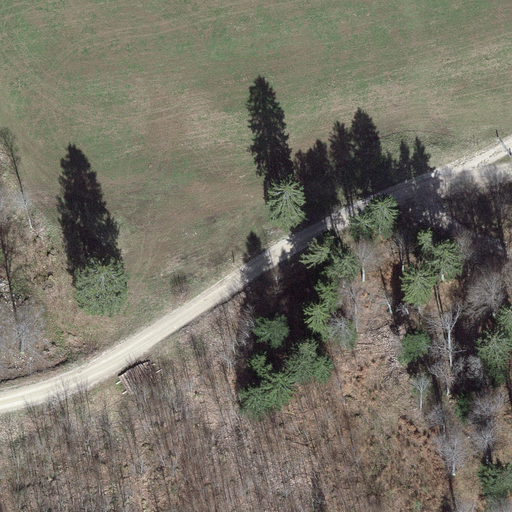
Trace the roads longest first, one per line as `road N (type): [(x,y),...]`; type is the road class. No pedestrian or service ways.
road 1 (track): [(0,400),(103,366),(311,234),(398,195)]
road 2 (track): [(398,195),(427,226),(511,254)]
road 3 (track): [(398,195),(511,142)]
